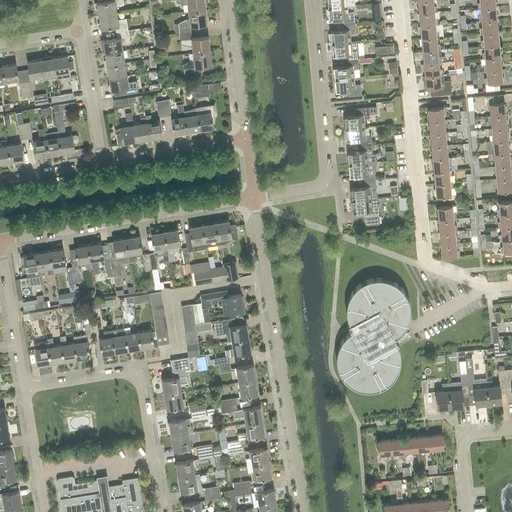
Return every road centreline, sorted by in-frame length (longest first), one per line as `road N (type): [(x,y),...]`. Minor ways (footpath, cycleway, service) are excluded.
road 1 (residential): [(511,285),(482,286),(423,265),(398,0)]
road 2 (residential): [(303,511),(254,198)]
road 3 (residential): [(162,511),(139,371),(24,388)]
road 4 (residential): [(0,241),(254,198)]
road 5 (residential): [(254,198),(317,187),(328,177),(310,0)]
road 6 (residential): [(244,139),(101,163)]
road 7 (residential): [(24,388),(0,246)]
road 8 (residential): [(244,139),(230,0)]
road 9 (residential): [(101,163),(80,33)]
road 10 (residential): [(43,511),(24,388)]
